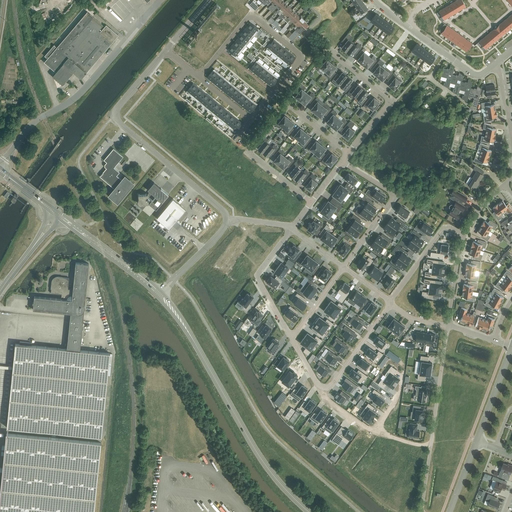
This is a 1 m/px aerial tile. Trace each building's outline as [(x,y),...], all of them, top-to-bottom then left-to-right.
[(270,10),(279,0),(272,0),(271,2),(272,4),(268,8),(270,10)] [(284,3),(281,0),(279,0),(270,10),(272,12),(276,7),(278,9),(284,3)] [(364,3),(361,0),(358,0),(354,4),(356,7),(353,10),(354,11),(358,9),(357,8),(364,3)] [(461,0),(457,0),(455,1),(460,10),(466,7),(461,0)] [(455,1),(450,5),(455,13),(460,10),(455,1)] [(288,6),(284,3),(278,9),(280,11),(278,14),(280,15),(288,6)] [(368,8),(364,3),(357,8),(358,9),(360,12),(356,14),(358,16),(360,14),(361,16),(362,15),(363,16),(367,13),(365,10),(368,8)] [(221,8),(216,4),(195,28),(198,31),(187,44),(189,46),(221,8)] [(450,5),(444,8),(450,17),(455,13),(450,5)] [(278,17),(281,19),(282,18),(283,19),(286,16),(286,17),(292,10),(288,6),(280,15),(278,17)] [(444,8),(439,11),(444,20),(450,17),(444,8)] [(288,23),(296,14),(292,10),(286,17),(288,18),(286,21),(288,23)] [(103,25),(87,12),(57,47),(54,45),(44,56),(47,58),(44,62),(56,72),(52,76),(54,78),(54,77),(56,80),(56,79),(58,81),(60,83),(62,85),(64,83),(73,72),(81,78),(85,73),(86,73),(86,72),(98,58),(99,58),(103,53),(103,52),(104,51),(118,35),(106,25),(102,30),(100,28),(103,25)] [(294,24),(300,17),(296,14),(288,23),(289,24),(292,22),(294,24)] [(376,14),(371,21),(375,24),(381,17),(376,14)] [(300,17),(294,24),(296,25),(293,28),(295,30),(304,21),(304,20),(301,17),(301,18),(300,17)] [(381,17),(375,24),(380,28),(385,20),(381,17)] [(511,21),(508,17),(503,21),(510,29),(511,27),(511,21)] [(385,20),(380,28),(384,31),(389,23),(385,20)] [(295,30),(297,31),(299,33),(300,32),(301,31),(302,31),(303,30),(304,29),(304,28),(307,24),(304,21),(295,30)] [(503,21),(499,25),(505,33),(510,29),(503,21)] [(251,23),(247,29),(255,35),(259,30),(251,23)] [(389,23),(384,31),(389,34),(394,27),(389,23)] [(441,33),(446,37),(452,29),(447,25),(444,28),(443,30),(441,33)] [(499,25),(494,29),(500,37),(505,33),(499,25)] [(247,29),(243,34),(251,41),(255,35),(247,29)] [(452,29),(446,37),(451,41),(457,33),(452,29)] [(494,29),(489,33),(496,41),(500,37),(494,29)] [(457,33),(451,41),(456,45),(462,36),(457,33)] [(489,33),(484,37),(491,45),(496,41),(489,33)] [(243,34),(238,40),(246,46),(251,41),(243,34)] [(346,52),(353,43),(351,40),(352,38),(347,34),(342,41),(345,43),(341,48),(346,52)] [(462,36),(456,45),(461,48),(467,40),(462,36)] [(484,37),(479,41),(480,43),(482,44),(483,46),(484,47),(485,49),(486,49),(491,45),(484,37)] [(238,40),(234,45),(242,52),(246,46),(238,40)] [(273,40),(267,48),(272,53),(279,44),(273,40)] [(467,40),(461,48),(466,52),(473,44),(467,40)] [(355,46),(353,43),(346,52),(351,56),(355,51),(357,53),(362,47),(357,43),(355,46)] [(279,44),(272,53),(278,57),(284,49),(279,44)] [(417,44),(412,51),(416,54),(421,47),(417,44)] [(234,45),(229,50),(238,57),(242,52),(234,45)] [(421,47),(416,54),(421,57),(426,50),(421,47)] [(357,60),(362,64),(368,56),(365,54),(367,51),(363,48),(358,54),(361,56),(357,60)] [(284,49),(278,57),(283,61),(290,53),(284,49)] [(426,50),(421,57),(425,61),(430,53),(426,50)] [(249,53),(247,56),(252,60),(254,61),(256,59),(254,58),(254,57),(249,53)] [(290,53),(283,61),(288,66),(295,58),(290,53)] [(430,53),(425,61),(429,64),(435,57),(430,53)] [(362,64),(367,68),(370,63),(373,65),(376,60),(374,59),(375,57),(373,55),(371,58),(368,56),(362,64)] [(257,60),(250,69),(256,73),(262,65),(257,60)] [(325,72),(331,63),(326,60),(323,64),(321,62),(316,68),(318,70),(320,68),(325,72)] [(373,73),(377,77),(385,68),(382,66),(384,63),(380,60),(374,67),(376,68),(373,73)] [(331,63),(325,72),(327,74),(326,76),(330,80),(335,74),(332,72),(336,67),(331,63)] [(262,65),(256,73),(261,77),(268,69),(262,65)] [(452,75),(454,69),(450,66),(449,70),(443,68),(444,67),(443,66),(439,81),(440,81),(441,76),(447,78),(445,83),(444,82),(443,86),(449,88),(450,83),(452,75)] [(386,67),(385,68),(377,77),(382,81),(386,76),(388,78),(393,73),(386,67)] [(214,69),(207,77),(213,82),(219,73),(214,69)] [(268,69),(261,77),(266,82),(273,74),(268,69)] [(340,85),(340,84),(347,76),(342,72),(338,77),(336,75),(331,82),(335,85),(337,83),(340,85)] [(219,73),(213,82),(218,86),(225,78),(219,73)] [(397,76),(393,73),(388,80),(391,82),(388,86),(394,90),(396,88),(397,88),(399,85),(398,84),(401,81),(396,77),(397,76)] [(458,95),(459,90),(461,82),(463,76),(459,73),(458,77),(452,75),(450,83),(456,85),(454,89),(453,89),(452,92),(458,95)] [(273,74),(266,82),(272,86),(278,78),(273,74)] [(352,80),(347,76),(340,84),(343,87),(341,89),(346,92),(350,86),(348,85),(352,80)] [(225,78),(218,86),(223,90),(230,82),(225,78)] [(467,102),(468,96),(470,88),(472,82),(468,79),(467,83),(461,82),(459,90),(465,91),(463,96),(462,95),(461,99),(467,102)] [(230,82),(224,90),(229,95),(236,87),(230,82)] [(193,84),(186,92),(192,96),(198,88),(193,84)] [(300,101),(306,93),(303,91),(305,88),(301,85),(296,91),(298,92),(295,97),(300,101)] [(355,98),(363,89),(358,85),(354,90),(352,88),(346,95),(351,98),(353,96),(355,98)] [(468,96),(474,98),(472,102),(471,105),(469,108),(475,112),(481,89),(477,86),(476,90),(470,88),(468,96)] [(236,87),(229,95),(234,99),(241,91),(236,87)] [(198,88),(192,96),(197,101),(204,93),(198,88)] [(363,89),(355,98),(358,100),(356,102),(361,106),(366,99),(364,97),(368,93),(363,89)] [(241,91),(234,99),(240,104),(246,95),(241,91)] [(204,93),(197,101),(202,105),(209,97),(204,93)] [(306,93),(300,101),(304,105),(308,100),(310,102),(315,96),(311,93),(309,95),(306,93)] [(246,95),(240,104),(245,108),(252,100),(246,95)] [(209,97),(202,105),(208,110),(214,101),(209,97)] [(315,114),(322,105),(319,103),(321,101),(317,97),(312,103),(314,105),(311,110),(315,114)] [(379,102),(374,98),(370,102),(368,100),(363,106),(366,108),(367,107),(372,111),(374,108),(375,108),(378,105),(377,104),(379,102)] [(252,100),(245,108),(250,112),(257,104),(252,100)] [(214,101),(208,110),(213,114),(220,106),(214,101)] [(486,112),(495,111),(494,104),(489,105),(488,102),(481,103),(482,109),(485,108),(486,112)] [(324,103),(322,105),(315,114),(320,118),(324,113),(326,115),(331,109),(324,103)] [(220,106),(213,114),(219,118),(225,110),(220,106)] [(225,110),(219,118),(224,123),(231,115),(225,110)] [(331,126),(338,118),(335,116),(337,114),(332,110),(328,116),(330,118),(326,122),(331,126)] [(496,111),(495,111),(486,112),(486,116),(483,116),(484,122),(491,121),(491,118),(496,117),(496,116),(497,116),(496,111)] [(231,115),(224,123),(229,127),(236,119),(231,115)] [(280,125),(283,128),(289,120),(284,116),(281,120),(278,118),(274,124),(278,128),(280,125)] [(338,118),(331,126),(336,130),(340,126),(342,127),(347,121),(342,118),(340,120),(338,118)] [(236,119),(229,127),(235,131),(241,123),(236,119)] [(294,123),(289,120),(283,128),(285,130),(284,132),(288,136),(293,130),(290,128),(294,123)] [(354,124),(350,121),(343,129),(346,130),(342,135),(348,139),(350,137),(350,138),(353,134),(352,134),(355,130),(351,128),(354,124)] [(485,133),(495,135),(496,129),(491,128),(491,125),(484,123),(483,129),(486,129),(485,133)] [(296,138),(298,140),(305,132),(300,128),(296,133),(294,131),(289,137),(294,140),(296,138)] [(310,136),(305,132),(298,140),(301,143),(299,145),(304,148),(308,142),(306,141),(310,136)] [(495,135),(485,133),(485,137),(481,136),(480,142),(487,143),(488,140),(494,141),(494,140),(494,141),(495,135)] [(263,153),(269,144),(266,142),(268,140),(264,136),(259,142),(261,144),(258,149),(263,153)] [(314,153),(321,145),(316,141),(312,145),(310,144),(306,149),(308,150),(309,149),(314,153)] [(480,153),(489,157),(491,151),(486,149),(487,146),(480,143),(478,148),(481,150),(480,153)] [(269,144),(263,153),(267,157),(271,152),(273,154),(278,148),(274,144),(272,147),(269,144)] [(325,149),(321,145),(314,153),(317,155),(315,157),(319,161),(324,155),(322,153),(325,149)] [(123,157),(113,149),(104,160),(106,163),(104,165),(104,167),(106,168),(99,176),(115,189),(109,196),(117,203),(133,184),(125,177),(122,180),(116,176),(119,173),(114,168),(123,157)] [(278,165),(285,157),(282,155),(284,152),(280,149),(275,155),(277,157),(273,161),(278,165)] [(480,153),(479,157),(475,156),(474,161),(480,164),(482,161),(487,162),(488,162),(489,157),(480,153)] [(337,158),(332,154),(328,158),(326,156),(321,162),(325,166),(327,163),(330,166),(332,164),(333,164),(336,161),(335,160),(337,158)] [(288,159),(285,157),(278,165),(283,169),(287,164),(289,166),(294,160),(289,157),(288,159)] [(290,176),(293,179),(301,170),(298,167),(300,165),(295,162),(291,168),(293,169),(289,174),(291,176),(290,176)] [(484,172),(474,166),(473,169),(476,171),(472,178),(469,177),(465,183),(468,185),(475,189),(479,183),(478,183),(483,175),(482,175),(483,173),(484,172)] [(303,172),(301,170),(293,179),(296,181),(297,180),(299,182),(303,177),(305,179),(309,173),(305,170),(303,172)] [(316,177),(312,173),(306,180),(309,182),(305,187),(310,191),(312,189),(313,189),(316,186),(315,185),(318,182),(314,179),(316,177)] [(351,175),(348,173),(344,179),(349,182),(347,184),(354,189),(356,186),(354,185),(358,180),(354,177),(355,176),(352,174),(351,175)] [(13,202),(15,202),(31,181),(30,179),(29,179),(27,178),(26,180),(24,182),(17,191),(16,192),(11,199),(12,200),(13,202)] [(168,195),(153,182),(147,190),(149,192),(148,194),(138,195),(139,204),(148,203),(156,209),(168,195)] [(337,186),(335,189),(345,196),(347,192),(349,194),(353,190),(347,185),(345,188),(340,184),(338,187),(337,186)] [(39,187),(26,204),(27,204),(27,205),(28,205),(31,201),(38,192),(40,190),(41,189),(40,188),(40,187),(39,187)] [(379,192),(374,188),(372,192),(368,189),(365,194),(374,201),(376,198),(381,202),(385,196),(382,195),(383,194),(380,191),(379,192)] [(345,196),(335,189),(333,192),(334,193),(332,195),(337,199),(335,201),(341,206),(344,201),(342,199),(345,196)] [(460,193),(453,189),(450,194),(452,195),(450,198),(456,201),(453,206),(452,205),(451,205),(450,205),(450,206),(449,206),(449,207),(449,208),(449,209),(450,209),(451,210),(448,214),(457,219),(460,215),(458,213),(460,210),(462,211),(464,206),(461,204),(462,201),(464,202),(467,197),(464,196),(464,195),(461,193),(460,193)] [(363,207),(372,214),(376,209),(371,205),(373,203),(367,198),(364,203),(366,204),(364,208),(363,207)] [(186,210),(173,199),(156,218),(169,229),(186,210)] [(325,203),(323,206),(333,213),(336,210),(338,212),(341,207),(334,202),(333,204),(328,201),(326,203),(325,203)] [(502,201),(497,204),(503,212),(506,210),(508,213),(511,209),(511,208),(508,203),(506,205),(502,201)] [(503,212),(497,204),(493,207),(493,208),(492,208),(496,213),(493,215),(498,220),(502,217),(500,214),(503,212)] [(333,213),(323,206),(321,209),(322,209),(320,212),(325,215),(323,218),(330,223),(333,218),(331,217),(333,213)] [(410,212),(407,210),(407,209),(405,207),(404,208),(401,206),(396,211),(401,215),(399,217),(405,221),(407,219),(406,218),(410,212)] [(363,207),(360,211),(358,209),(354,213),(361,219),(363,216),(368,219),(372,214),(363,207)] [(350,224),(359,231),(363,226),(358,222),(360,220),(353,215),(350,219),(352,221),(350,224)] [(137,218),(131,225),(138,231),(145,225),(137,218)] [(387,223),(396,230),(397,230),(399,227),(402,229),(405,224),(398,219),(396,221),(392,218),(387,223)] [(503,227),(509,222),(510,221),(508,218),(500,224),(503,227)] [(420,220),(414,228),(420,233),(422,230),(428,234),(432,229),(420,220)] [(309,227),(307,229),(313,233),(316,229),(319,230),(323,224),(319,221),(317,223),(313,221),(311,223),(308,226),(309,227)] [(481,226),(489,231),(491,228),(494,230),(497,225),(491,221),(489,224),(484,221),(484,222),(484,221),(481,226)] [(393,233),(396,230),(387,223),(383,229),(388,232),(386,235),(393,239),(396,235),(393,233)] [(327,224),(319,234),(322,236),(320,239),(325,243),(331,234),(329,232),(331,230),(328,228),(329,226),(327,224)] [(355,237),(359,231),(350,224),(344,232),(350,237),(351,234),(355,237)] [(489,231),(481,226),(478,231),(482,234),(481,237),(487,241),(490,236),(487,235),(489,231)] [(411,240),(419,246),(423,241),(418,237),(420,235),(413,230),(410,234),(412,236),(410,240),(411,240)] [(331,234),(325,243),(331,247),(334,242),(337,244),(341,238),(339,236),(337,238),(331,234)] [(375,241),(383,247),(386,244),(388,245),(391,241),(385,236),(384,239),(379,235),(375,241)] [(415,252),(419,246),(411,240),(408,244),(406,242),(402,246),(409,251),(410,248),(415,252)] [(471,247),(480,251),(481,247),(485,248),(486,243),(479,240),(478,243),(473,241),(473,242),(472,242),(471,247)] [(345,243),(342,241),(338,247),(340,249),(338,252),(344,256),(345,253),(346,254),(349,251),(348,250),(350,247),(345,242),(345,243)] [(384,248),(383,247),(375,241),(371,246),(375,250),(374,252),(380,257),(382,254),(380,253),(384,248)] [(291,256),(289,259),(294,262),(299,256),(296,254),(299,249),(293,245),(292,248),(291,247),(288,250),(289,251),(287,254),(291,256)] [(431,252),(430,257),(443,259),(444,253),(447,254),(448,246),(441,245),(439,253),(431,252)] [(479,254),(480,251),(471,247),(469,253),(474,255),(473,258),(480,261),(482,255),(479,254)] [(398,258),(406,264),(410,258),(406,255),(407,252),(401,248),(398,253),(400,254),(398,258)] [(301,264),(306,267),(312,259),(307,255),(303,260),(301,258),(297,263),(300,265),(301,264)] [(360,261),(358,264),(364,268),(368,263),(370,265),(373,260),(371,258),(370,260),(364,256),(362,259),(361,258),(359,261),(360,261)] [(402,269),(406,264),(398,258),(397,257),(395,261),(392,259),(389,263),(396,268),(398,266),(402,269)] [(312,259),(306,267),(311,271),(310,273),(313,275),(317,270),(314,268),(318,263),(312,259)] [(429,259),(429,264),(433,265),(432,269),(445,270),(446,265),(436,263),(436,260),(429,259)] [(466,270),(475,271),(476,267),(479,268),(480,262),(473,261),(472,264),(467,263),(467,264),(466,264),(465,270),(466,270)] [(286,273),(289,268),(281,262),(278,267),(286,273)] [(88,264),(75,263),(73,289),(68,289),(69,278),(58,277),(57,281),(55,282),(52,282),(51,293),(61,294),(61,299),(34,296),(33,310),(70,313),(79,314),(80,314),(81,314),(82,313),(83,312),(84,311),(84,310),(88,264)] [(374,266),(368,274),(373,277),(379,269),(374,266)] [(286,273),(278,267),(274,271),(282,277),(286,273)] [(327,279),(328,279),(330,276),(329,275),(331,273),(325,269),(324,271),(321,269),(316,277),(319,279),(320,277),(325,281),(327,279)] [(373,277),(377,280),(383,272),(379,269),(373,277)] [(427,272),(427,277),(433,278),(434,275),(444,276),(445,270),(432,269),(432,273),(427,272)] [(475,271),(466,270),(465,276),(470,277),(470,280),(477,281),(478,276),(475,275),(475,271)] [(506,277),(503,280),(511,286),(511,284),(511,279),(510,278),(511,275),(506,271),(503,275),(506,277)] [(390,274),(387,272),(384,277),(386,279),(383,284),(388,288),(390,286),(391,286),(393,284),(392,283),(394,280),(389,276),(390,274)] [(274,279),(270,276),(266,282),(269,284),(268,285),(271,287),(272,286),(275,288),(279,282),(280,283),(282,281),(276,277),(274,279)] [(314,293),(317,289),(312,285),(314,283),(309,279),(304,286),(314,293)] [(426,279),(426,284),(430,284),(429,288),(442,290),(443,284),(433,283),(433,280),(426,279)] [(511,286),(503,280),(501,284),(498,282),(495,286),(501,290),(503,288),(507,291),(508,291),(511,287),(511,286)] [(340,288),(337,292),(341,295),(338,299),(342,302),(349,293),(347,291),(351,287),(344,282),(342,286),(341,285),(339,287),(340,288)] [(462,290),(463,290),(472,292),(473,288),(476,288),(477,283),(470,282),(469,285),(464,284),(463,285),(462,290)] [(314,293),(306,288),(303,291),(298,287),(295,290),(303,296),(305,294),(311,298),(314,293)] [(424,292),(424,296),(430,297),(431,295),(441,296),(442,290),(429,288),(429,292),(424,292)] [(489,292),(488,296),(492,298),(501,303),(504,297),(499,295),(500,292),(494,288),(491,293),(489,292)] [(472,292),(463,290),(462,297),(467,297),(467,300),(474,302),(475,296),(472,296),(472,292)] [(355,303),(361,295),(356,291),(354,295),(351,293),(348,298),(355,303)] [(254,300),(245,293),(244,294),(244,293),(240,298),(241,298),(240,299),(249,306),(246,311),(249,313),(255,306),(251,304),(254,300)] [(306,304),(302,300),(304,297),(297,293),(295,296),(296,297),(292,302),(302,309),(306,304)] [(361,295),(355,303),(355,304),(356,303),(360,306),(358,308),(361,310),(364,305),(362,303),(366,298),(361,295)] [(501,303),(492,298),(490,302),(487,300),(485,305),(491,308),(493,306),(498,308),(498,307),(498,308),(501,303)] [(331,301),(328,305),(337,313),(343,305),(339,303),(337,305),(331,301)] [(368,302),(364,308),(371,313),(374,310),(374,311),(376,308),(377,307),(376,307),(377,306),(371,302),(370,304),(368,302)] [(328,305),(324,310),(330,315),(328,317),(332,320),(337,313),(328,305)] [(295,310),(289,306),(288,308),(289,309),(285,315),(293,321),(297,315),(294,313),(295,310)] [(460,321),(466,323),(469,314),(466,313),(467,310),(461,308),(459,315),(462,316),(460,321)] [(256,326),(261,319),(260,318),(263,314),(259,310),(258,311),(257,310),(250,320),(254,323),(253,324),(256,326)] [(69,319),(83,321),(83,317),(84,311),(83,312),(82,313),(81,314),(80,314),(79,314),(70,313),(70,316),(69,319)] [(469,314),(466,323),(466,324),(471,325),(472,325),(476,313),(474,312),(472,315),(469,314)] [(355,319),(351,324),(360,330),(364,325),(361,323),(363,321),(356,316),(354,319),(355,319)] [(319,317),(316,322),(326,329),(331,322),(327,319),(325,321),(319,317)] [(481,329),(481,328),(484,319),(478,317),(475,326),(476,327),(481,329)] [(487,320),(484,319),(481,328),(487,331),(489,325),(492,326),(494,319),(488,317),(487,320)] [(393,331),(399,322),(394,318),(390,323),(388,321),(384,326),(387,328),(388,327),(393,331)] [(83,321),(69,319),(67,344),(66,349),(65,349),(15,344),(7,428),(101,437),(110,353),(80,350),(80,345),(83,321)] [(316,322),(312,326),(318,331),(316,333),(320,336),(326,329),(316,322)] [(393,331),(398,335),(397,336),(400,338),(404,333),(401,331),(405,326),(399,322),(393,331)] [(271,329),(266,325),(262,330),(260,328),(256,333),(264,339),(266,336),(267,337),(269,334),(268,333),(271,329)] [(346,331),(343,335),(351,342),(355,337),(353,335),(354,333),(347,327),(345,330),(346,331)] [(253,328),(248,334),(252,337),(257,330),(253,328)] [(417,332),(415,341),(424,342),(425,339),(425,333),(417,332)] [(307,333),(304,338),(314,345),(319,338),(315,335),(313,337),(307,333)] [(424,342),(424,345),(433,346),(434,340),(434,338),(434,335),(425,333),(425,339),(424,342)] [(377,336),(373,342),(379,346),(377,348),(382,352),(384,349),(384,348),(387,343),(377,336)] [(274,348),(279,342),(278,341),(275,338),(274,339),(273,338),(266,347),(270,350),(268,352),(273,356),(277,350),(274,348)] [(304,338),(300,342),(306,347),(305,349),(308,352),(314,345),(304,338)] [(337,343),(334,347),(343,354),(346,349),(344,347),(346,344),(339,339),(337,342),(337,343)] [(369,347),(365,353),(375,360),(377,357),(379,358),(383,354),(379,351),(377,353),(369,347)] [(329,350),(324,357),(334,365),(338,360),(335,359),(337,356),(329,350)] [(420,354),(418,368),(431,369),(432,362),(431,362),(431,361),(427,361),(428,355),(420,354)] [(277,359),(273,364),(276,366),(277,365),(283,370),(289,361),(288,360),(289,360),(287,358),(286,359),(283,357),(280,361),(277,359)] [(358,360),(357,363),(363,368),(362,370),(366,373),(371,365),(361,358),(359,361),(358,360)] [(320,366),(317,371),(320,372),(319,373),(323,376),(323,375),(326,377),(329,372),(327,370),(329,368),(322,362),(319,365),(320,366)] [(389,373),(386,377),(396,384),(400,379),(393,375),(396,371),(390,367),(387,372),(389,373)] [(418,368),(416,381),(424,382),(425,377),(429,377),(429,376),(430,376),(431,369),(418,368)] [(292,369),(285,379),(294,385),(298,379),(295,377),(298,373),(299,372),(296,370),(296,371),(292,369)] [(351,372),(349,375),(356,380),(355,381),(358,382),(360,383),(364,378),(365,379),(367,376),(360,371),(358,373),(353,369),(353,370),(352,369),(350,372),(351,372)] [(381,379),(378,384),(383,388),(386,384),(393,389),(396,384),(386,377),(384,380),(381,379)] [(345,381),(342,386),(351,393),(355,388),(355,389),(358,386),(350,380),(348,383),(345,381)] [(294,389),(290,394),(299,401),(307,389),(302,385),(297,391),(294,389)] [(414,386),(413,389),(415,389),(414,395),(416,396),(416,400),(424,401),(425,390),(419,389),(420,386),(414,386)] [(374,393),(370,398),(380,406),(384,400),(378,396),(380,393),(374,389),(372,392),(374,393)] [(337,392),(334,397),(343,404),(347,399),(348,400),(350,397),(342,391),(340,394),(337,392)] [(282,393),(275,402),(278,405),(286,396),(282,393)] [(302,403),(299,408),(307,414),(315,403),(310,399),(305,405),(302,403)] [(368,410),(362,417),(369,422),(371,419),(374,416),(373,416),(376,413),(372,410),(374,407),(368,403),(365,408),(368,410)] [(413,404),(412,411),(415,411),(414,419),(419,420),(423,421),(424,416),(423,416),(423,413),(422,413),(423,409),(420,409),(421,405),(413,404)] [(314,413),(310,418),(318,425),(326,414),(321,410),(317,415),(314,413)] [(325,422),(321,428),(325,431),(325,430),(330,433),(338,422),(338,421),(334,418),(334,419),(333,418),(329,424),(325,422)] [(409,429),(408,436),(418,438),(419,431),(416,430),(416,428),(417,428),(417,425),(410,424),(410,429),(409,429)] [(337,433),(331,441),(335,443),(335,442),(339,445),(342,440),(347,444),(354,434),(348,429),(343,435),(341,434),(340,435),(337,433)] [(93,511),(101,443),(6,433),(0,492),(0,511),(93,511)] [(510,466),(503,463),(501,471),(503,472),(501,477),(508,480),(510,476),(509,476),(510,474),(511,470),(511,465),(510,465),(510,466)] [(503,480),(493,477),(492,479),(497,481),(493,490),(500,492),(501,489),(505,490),(507,485),(502,483),(503,480)] [(495,497),(488,494),(486,498),(487,498),(486,501),(490,502),(488,506),(497,509),(498,507),(500,506),(499,505),(500,503),(493,500),(495,497)]
